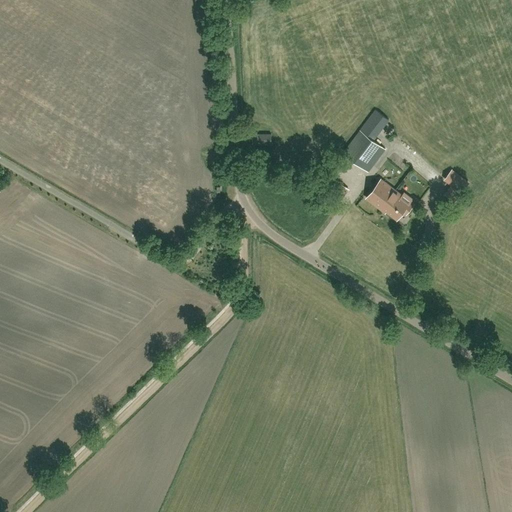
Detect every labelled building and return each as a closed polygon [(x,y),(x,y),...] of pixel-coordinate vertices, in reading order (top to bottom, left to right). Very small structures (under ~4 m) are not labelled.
[(360,130),(344,153),(369,171),(386,149),(374,140),(389,119),(376,109),(360,130)] [(253,145),(271,145),(271,133),(253,133),(253,145)] [(394,172),(402,162),(397,158),(389,168),(394,172)] [(456,184),(464,190),(470,182),(460,174),(452,169),(446,176),(456,184)] [(381,179),(366,198),(385,212),(386,211),(397,219),(403,211),(406,214),(412,207),(398,196),(400,193),(381,179)] [(331,192),(339,199),(348,188),(340,181),(331,192)]
